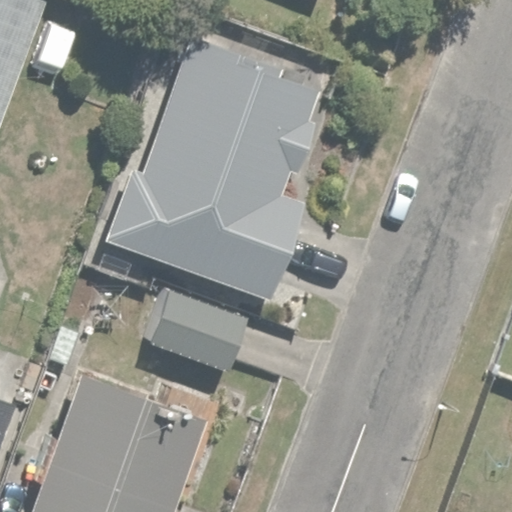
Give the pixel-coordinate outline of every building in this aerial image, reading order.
[(0,0),(0,126),(3,127),(41,0),(0,0)] [(317,84),(184,36),(136,168),(126,165),(99,238),(266,298),(304,191),(279,183),(285,166),(294,170),(313,119),(305,116),(317,84)] [(242,314),(163,286),(145,335),(224,363),(242,314)] [(144,400),(73,376),(26,511),(159,511),(185,433),(138,418),(144,400)] [(0,428),(10,398),(0,394),(0,428)]
